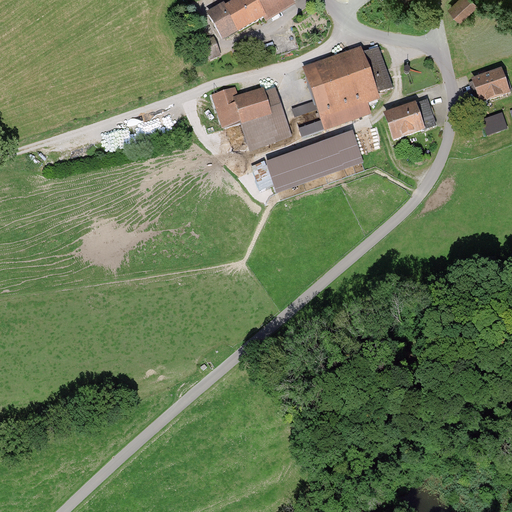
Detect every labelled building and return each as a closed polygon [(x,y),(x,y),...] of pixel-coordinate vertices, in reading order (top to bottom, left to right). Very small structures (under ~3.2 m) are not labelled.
[(224,40),(293,0),(235,0),(210,15),(224,40)] [(419,1),(418,0),(396,0),(406,12),(419,1)] [(475,0),(456,0),(448,8),(459,20),(478,2),(475,0)] [(219,54),(214,41),(198,47),(203,60),(219,54)] [(362,49),(303,69),(315,102),(292,110),(294,118),(317,110),(321,121),(299,129),(303,139),(372,115),(369,104),(382,100),(379,94),(394,89),(386,66),(392,64),(386,47),(365,55),(362,49)] [(505,71),(472,81),(479,103),(511,92),(505,71)] [(257,155),(297,141),(280,93),(273,96),(271,91),(243,101),(240,91),(217,99),(229,132),(247,126),(257,155)] [(429,100),(385,115),(394,142),(438,127),(429,100)] [(483,122),(489,136),(506,130),(501,115),(483,122)] [(354,134),(267,165),(277,193),(364,161),(354,134)]
